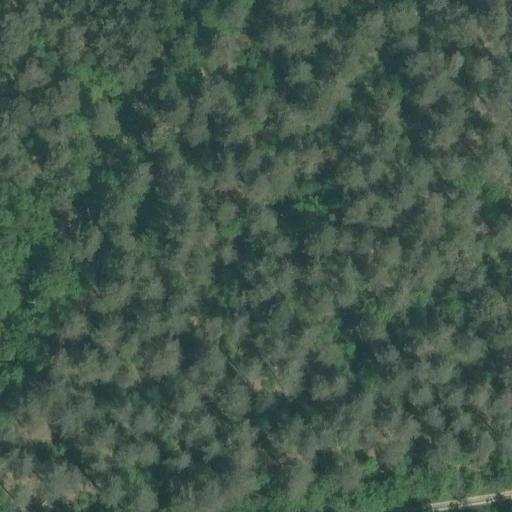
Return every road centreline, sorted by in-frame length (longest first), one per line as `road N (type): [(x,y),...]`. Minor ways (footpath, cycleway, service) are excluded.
road 1 (track): [(211,0),(0,335)]
road 2 (track): [(511,490),(366,511)]
